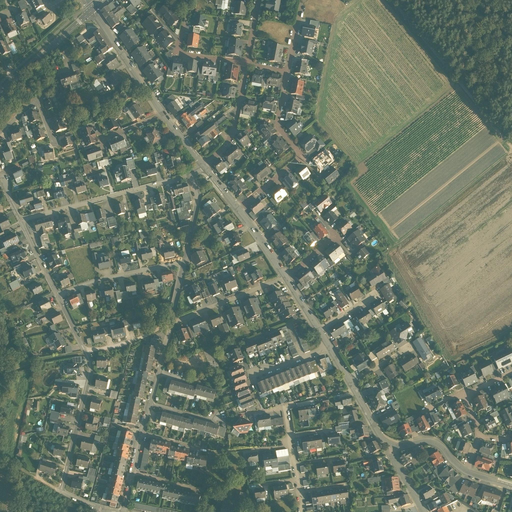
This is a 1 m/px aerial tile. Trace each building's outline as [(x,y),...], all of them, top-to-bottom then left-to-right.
[(23,0),(17,3),(22,11),(27,8),(23,0)] [(30,0),(36,10),(44,6),(40,0),(30,0)] [(266,10),(278,12),(279,6),(279,4),(279,0),(272,0),(271,4),(267,3),(266,10)] [(116,10),(111,3),(107,7),(112,14),(116,10)] [(234,15),(244,17),(245,10),(245,5),(236,4),(235,9),(234,15)] [(131,5),(126,9),(132,16),(137,12),(134,8),(131,5)] [(164,17),(166,19),(172,14),(166,6),(159,12),(164,18),(164,17)] [(100,12),(107,21),(114,16),(112,14),(107,7),(100,12)] [(17,18),(20,26),(29,23),(25,14),(17,18)] [(42,24),(44,26),(51,20),(46,14),(39,20),(42,24)] [(178,21),(172,14),(166,19),(167,21),(171,27),(178,21)] [(115,19),(114,16),(107,21),(112,29),(119,24),(115,19)] [(143,24),(148,30),(157,22),(152,17),(150,19),(143,24)] [(200,28),(203,29),(204,26),(205,26),(206,21),(204,21),(205,18),(196,17),(194,27),(200,28)] [(2,24),(7,35),(16,31),(11,20),(2,24)] [(161,27),(157,22),(148,30),(152,35),(156,31),(161,27)] [(234,36),(240,37),(242,26),(238,25),(232,24),(232,25),(231,32),(230,33),(230,35),(231,36),(233,37),(234,36)] [(117,29),(120,34),(126,29),(123,25),(117,29)] [(302,36),(311,38),(312,35),(314,35),(315,28),(309,27),(304,26),(303,29),(302,33),(303,33),(302,36)] [(97,39),(99,42),(105,38),(100,30),(94,35),(97,39)] [(18,35),(16,31),(7,35),(9,39),(18,35)] [(120,38),(124,44),(135,36),(131,31),(120,38)] [(160,44),(161,45),(170,37),(165,32),(159,37),(156,40),(158,41),(160,44)] [(76,39),(80,44),(85,41),(81,35),(76,39)] [(87,39),(90,44),(97,39),(94,35),(87,39)] [(139,42),(135,36),(124,44),(128,49),(139,42)] [(188,47),(196,48),(198,37),(190,36),(189,36),(188,47)] [(174,42),(170,37),(161,45),(165,50),(174,42)] [(99,42),(102,47),(106,53),(112,49),(105,38),(99,42)] [(3,43),(8,53),(11,52),(7,44),(6,41),(3,43)] [(230,42),(229,48),(241,50),(242,43),(235,42),(230,42)] [(302,51),(302,54),(310,56),(312,45),(308,44),(304,43),(303,47),(302,47),(301,50),(302,51)] [(268,62),(279,64),(281,57),(282,55),(281,55),(282,48),(276,47),(271,46),(271,49),(269,49),(267,58),(269,58),(268,62)] [(132,55),(136,61),(147,54),(143,48),(132,55)] [(240,57),(241,50),(229,48),(228,55),(233,56),(240,57)] [(95,59),(99,65),(106,60),(103,55),(102,54),(100,56),(95,59)] [(151,59),(147,54),(136,61),(140,67),(151,59)] [(108,68),(110,71),(118,65),(115,61),(116,61),(113,57),(103,64),(107,69),(108,68)] [(181,75),(182,69),(183,61),(174,59),(173,69),(172,73),(173,74),(181,75)] [(196,74),(197,69),(198,63),(189,62),(188,70),(187,73),(188,73),(196,74)] [(295,74),(304,76),(305,72),(307,71),(305,69),(306,65),(301,64),(297,63),(295,74)] [(203,76),(209,76),(210,64),(204,64),(203,70),(203,71),(202,75),(203,76)] [(144,72),(148,78),(158,70),(155,65),(144,72)] [(226,67),(225,74),(237,75),(238,68),(233,68),(226,67)] [(152,83),(157,80),(159,82),(160,82),(163,80),(163,79),(162,77),(162,76),(158,70),(148,78),(152,83)] [(252,83),(261,84),(262,79),(263,74),(254,72),(252,83)] [(74,73),(67,76),(70,85),(77,82),(74,73)] [(108,79),(114,88),(121,83),(120,83),(121,82),(119,79),(118,79),(115,74),(108,79)] [(236,82),(237,75),(225,74),(224,81),(231,81),(236,82)] [(63,87),(70,85),(67,76),(60,78),(63,87)] [(77,82),(70,85),(72,91),(80,88),(78,82),(77,82)] [(292,86),(292,88),(302,90),(303,84),(299,83),(293,82),(292,86)] [(227,99),(229,99),(230,98),(234,99),(235,93),(234,93),(235,89),(230,89),(224,88),(223,93),(224,93),(225,94),(224,97),(226,98),(227,99)] [(301,96),(302,90),(292,88),(291,90),(292,90),(291,95),(296,96),(301,96)] [(118,97),(124,104),(132,99),(126,91),(118,97)] [(165,100),(169,106),(174,103),(174,102),(176,100),(172,95),(165,100)] [(271,110),(272,110),(272,105),(274,100),(265,98),(264,102),(263,102),(263,104),(263,105),(263,109),(271,110)] [(177,99),(176,100),(174,102),(174,103),(180,111),(183,108),(177,99)] [(45,103),(48,111),(55,109),(53,105),(52,101),(48,102),(45,103)] [(288,101),(287,107),(298,109),(299,104),(288,101)] [(168,107),(174,115),(180,111),(174,103),(169,106),(168,107)] [(193,111),(190,113),(190,114),(193,117),(196,115),(203,110),(198,104),(192,109),(193,111)] [(130,111),(135,120),(143,116),(137,106),(131,109),(129,110),(130,111)] [(58,112),(60,119),(66,117),(63,109),(58,112)] [(196,115),(199,119),(207,113),(204,109),(203,110),(196,115)] [(184,124),(193,117),(190,114),(190,113),(189,112),(179,119),(184,124)] [(29,121),(30,124),(39,121),(37,117),(35,113),(28,116),(29,121)] [(197,122),(196,121),(193,117),(184,124),(187,129),(197,122)] [(216,123),(219,127),(227,121),(224,117),(216,123)] [(51,122),(54,129),(62,126),(60,122),(59,119),(51,122)] [(106,122),(109,131),(118,127),(115,120),(114,119),(106,122)] [(63,121),(60,122),(62,126),(54,129),(56,134),(66,130),(63,121)] [(258,129),(263,135),(271,128),(267,122),(258,129)] [(286,127),(292,134),(293,134),(300,129),(302,127),(299,123),(296,125),(295,125),(294,123),(291,125),(290,124),(286,127)] [(217,129),(217,128),(216,129),(212,132),(209,134),(213,139),(221,134),(217,129)] [(276,133),(271,128),(263,135),(267,140),(270,138),(276,133)] [(82,132),(84,139),(95,136),(94,133),(92,133),(91,129),(88,130),(82,132)] [(293,134),(295,137),(302,131),(300,129),(293,134)] [(151,142),(152,145),(156,143),(160,140),(154,130),(146,135),(147,137),(149,139),(147,140),(149,142),(150,141),(151,142)] [(198,143),(207,136),(205,133),(204,132),(203,130),(194,137),(198,143)] [(10,134),(13,141),(22,138),(19,131),(10,134)] [(37,137),(38,141),(45,139),(42,131),(34,133),(36,137),(37,137)] [(236,139),(243,147),(249,142),(248,140),(242,134),(236,139)] [(96,139),(95,136),(84,139),(86,146),(87,146),(91,145),(96,143),(94,139),(96,139)] [(211,141),(207,136),(198,143),(202,148),(211,141)] [(300,145),(307,152),(309,152),(310,151),(310,150),(314,146),(317,144),(311,136),(309,136),(307,138),(307,139),(300,145)] [(62,145),(64,149),(72,146),(71,142),(70,142),(69,138),(67,139),(61,141),(63,145),(62,145)] [(118,138),(115,139),(119,149),(126,147),(125,143),(123,138),(119,139),(118,138)] [(263,144),(265,146),(267,144),(272,140),(270,138),(267,140),(263,144)] [(271,145),(275,150),(284,143),(279,138),(274,143),(271,145)] [(113,152),(119,149),(115,139),(112,140),(113,142),(109,143),(111,149),(112,152),(113,152)] [(156,143),(158,147),(165,145),(162,139),(160,140),(156,143)] [(23,142),(26,151),(31,149),(28,140),(25,141),(23,142)] [(314,146),(318,151),(324,146),(320,141),(317,144),(314,146)] [(288,149),(284,143),(275,150),(280,156),(284,153),(288,149)] [(235,146),(228,151),(235,160),(242,155),(239,151),(235,146)] [(1,152),(6,161),(12,159),(10,152),(8,147),(5,148),(5,150),(1,152)] [(86,153),(89,162),(102,157),(99,148),(86,153)] [(162,151),(162,152),(164,157),(171,155),(169,149),(162,151)] [(44,157),(45,161),(54,159),(52,151),(47,152),(47,151),(43,152),(44,157)] [(230,164),(235,160),(228,151),(223,156),(227,161),(230,164)] [(314,158),(315,161),(323,155),(321,153),(314,158)] [(325,153),(323,155),(315,161),(314,162),(321,170),(322,169),(327,165),(332,161),(325,153)] [(168,165),(169,169),(177,167),(176,164),(175,158),(165,161),(166,166),(168,165)] [(133,160),(126,162),(127,167),(128,167),(129,171),(135,169),(133,160)] [(212,165),(219,173),(225,168),(222,164),(218,160),(212,165)] [(260,167),(257,170),(264,178),(271,173),(264,165),(263,165),(260,167)] [(146,171),(147,176),(156,174),(154,166),(147,168),(146,168),(146,171)] [(303,180),(305,179),(306,179),(307,178),(308,177),(308,176),(309,175),(302,166),(296,171),(296,172),(302,179),(303,180)] [(121,182),(131,180),(129,171),(128,167),(127,167),(118,169),(119,172),(114,174),(116,179),(120,178),(121,182)] [(11,172),(15,180),(20,178),(23,176),(19,168),(17,169),(16,168),(13,169),(14,171),(11,172)] [(322,177),(329,185),(338,177),(335,173),(336,173),(333,169),(332,169),(329,172),(322,177)] [(259,182),(264,178),(257,170),(252,174),(259,182)] [(294,174),(300,181),(302,179),(296,172),(294,174)] [(285,182),(291,189),(297,183),(290,175),(284,180),(285,182)] [(106,178),(102,179),(98,180),(100,188),(108,186),(106,178)] [(229,185),(233,191),(242,184),(240,181),(237,178),(229,185)] [(286,187),(288,191),(291,189),(285,182),(283,184),(286,187)] [(85,192),(83,184),(81,185),(75,186),(77,194),(85,192)] [(246,189),(242,184),(233,191),(238,196),(246,189)] [(62,189),(61,190),(58,190),(56,185),(54,185),(52,186),(55,199),(64,197),(62,189)] [(175,196),(182,194),(189,193),(187,185),(173,188),(170,189),(171,192),(174,191),(175,196)] [(273,198),(276,201),(281,197),(282,198),(286,196),(286,195),(282,190),(279,186),(275,189),(274,189),(272,191),(270,193),(273,198)] [(286,196),(287,197),(291,194),(288,191),(286,187),(282,190),(286,195),(286,196)] [(182,194),(184,204),(188,203),(191,203),(191,202),(189,193),(182,194)] [(157,203),(158,206),(166,204),(164,199),(163,195),(156,197),(157,203)] [(31,212),(35,211),(33,204),(34,204),(32,196),(27,197),(29,206),(31,212)] [(316,208),(320,213),(324,210),(324,211),(328,208),(327,207),(331,204),(325,196),(318,202),(314,205),(316,208)] [(25,207),(29,206),(27,197),(19,199),(21,207),(24,206),(25,207)] [(270,200),(275,207),(278,204),(277,202),(276,201),(273,198),(270,200)] [(135,202),(137,211),(145,209),(142,200),(135,202)] [(252,211),(255,214),(263,207),(260,203),(258,200),(249,207),(252,211)] [(203,207),(205,209),(209,206),(212,204),(209,201),(203,207)] [(41,202),(34,204),(33,204),(35,211),(43,208),(41,202)] [(212,204),(209,206),(216,214),(217,213),(220,211),(213,202),(212,204)] [(190,211),(189,205),(188,203),(184,204),(181,205),(182,209),(180,209),(182,218),(179,219),(181,228),(188,226),(187,220),(189,220),(187,212),(190,211)] [(308,206),(312,211),(316,208),(314,205),(312,203),(308,206)] [(116,207),(117,215),(125,214),(123,206),(116,207)] [(212,217),(216,214),(209,206),(205,209),(203,211),(209,219),(210,219),(212,217)] [(98,220),(103,219),(106,219),(104,210),(96,212),(98,220)] [(262,215),(265,219),(270,215),(270,216),(271,215),(268,210),(262,215)] [(340,215),(336,210),(332,213),(337,218),(340,215)] [(249,214),(254,221),(258,218),(255,214),(252,211),(249,214)] [(324,217),(331,225),(337,219),(337,218),(332,213),(331,212),(330,213),(324,217)] [(84,215),(77,217),(79,226),(80,225),(86,224),(86,223),(84,215)] [(266,229),(268,232),(272,228),(276,225),(272,220),(273,219),(270,216),(270,215),(265,219),(261,223),(264,227),(263,227),(265,229),(266,229)] [(339,222),(341,225),(345,222),(346,223),(349,220),(346,217),(339,222)] [(1,221),(0,221),(0,226),(2,230),(10,226),(6,218),(1,221)] [(108,222),(109,229),(117,227),(115,218),(107,219),(108,222)] [(223,221),(221,218),(215,221),(208,224),(211,229),(213,228),(216,226),(215,226),(222,221),(223,221)] [(50,219),(43,221),(45,229),(52,228),(50,219)] [(63,232),(64,236),(71,234),(70,230),(71,230),(68,219),(60,221),(57,222),(59,229),(62,228),(63,232)] [(41,236),(43,236),(46,235),(45,229),(43,221),(34,223),(36,232),(40,231),(41,230),(42,232),(40,233),(41,236)] [(222,234),(226,231),(227,230),(225,226),(222,221),(215,226),(216,226),(218,231),(220,230),(222,234)] [(320,225),(323,230),(326,228),(320,221),(317,223),(319,226),(320,225)] [(337,228),(344,235),(351,229),(350,227),(347,224),(346,223),(345,222),(341,225),(337,228)] [(230,223),(225,226),(227,230),(226,231),(227,232),(233,228),(230,223)] [(272,228),(276,232),(279,230),(282,228),(278,223),(277,224),(276,225),(272,228)] [(321,238),(322,239),(327,234),(323,230),(320,225),(319,226),(314,230),(321,238)] [(352,232),(354,235),(358,231),(361,229),(359,227),(352,232)] [(348,240),(352,244),(361,236),(362,236),(358,231),(354,235),(348,240)] [(271,240),(275,245),(284,238),(280,233),(276,236),(271,240)] [(303,238),(310,247),(316,242),(314,239),(310,234),(309,233),(303,238)] [(14,234),(4,239),(7,246),(8,248),(18,242),(14,234)] [(231,243),(233,247),(240,243),(236,235),(228,238),(231,243)] [(365,240),(361,236),(352,244),(351,245),(355,249),(361,244),(365,241),(365,240)] [(287,242),(284,238),(275,245),(278,250),(283,246),(287,242)] [(336,245),(330,249),(340,260),(345,256),(343,254),(340,250),(336,245)] [(0,250),(0,251),(2,256),(6,254),(9,253),(7,247),(0,250)] [(193,251),(195,255),(201,252),(203,252),(201,247),(193,251)] [(281,255),(285,260),(293,253),(290,248),(286,251),(281,255)] [(356,256),(361,262),(370,254),(366,249),(365,248),(362,251),(356,256)] [(163,250),(165,259),(175,257),(173,249),(166,251),(165,249),(163,250)] [(335,264),(340,260),(330,249),(325,253),(330,258),(333,262),(335,264)] [(141,251),(143,260),(152,258),(152,257),(151,251),(150,251),(150,250),(144,252),(143,251),(141,251)] [(18,262),(20,261),(23,259),(26,258),(22,251),(15,255),(17,259),(18,262)] [(246,251),(239,254),(241,258),(243,261),(250,258),(246,251)] [(194,262),(196,266),(206,261),(205,261),(204,261),(201,253),(202,253),(201,252),(195,255),(192,257),(193,259),(192,259),(194,262)] [(98,261),(99,269),(109,267),(108,260),(109,260),(108,253),(104,254),(105,258),(98,260),(97,260),(98,261)] [(297,257),(293,253),(285,260),(288,265),(294,260),(297,257)] [(50,266),(52,269),(57,267),(61,265),(58,259),(60,259),(58,255),(57,255),(49,259),(47,260),(49,263),(50,266)] [(119,256),(121,265),(131,263),(129,255),(122,257),(121,255),(119,256)] [(321,257),(315,261),(323,270),(328,266),(325,262),(321,257)] [(318,274),(323,270),(315,261),(310,265),(315,271),(318,275),(318,274)] [(24,276),(25,279),(34,274),(30,267),(21,271),(24,276)] [(367,279),(372,287),(382,280),(382,281),(385,279),(385,278),(378,267),(373,270),(376,274),(367,279)] [(306,269),(300,273),(308,283),(313,279),(313,278),(310,275),(306,269)] [(259,271),(252,274),(256,282),(263,279),(259,271)] [(164,280),(164,283),(173,281),(171,272),(161,274),(162,280),(164,280)] [(303,287),(308,283),(300,273),(295,278),(300,283),(303,287)] [(67,276),(63,277),(61,279),(59,280),(62,287),(70,283),(67,276)] [(223,282),(227,291),(231,290),(230,289),(237,286),(233,278),(223,282)] [(9,284),(13,291),(21,287),(18,280),(9,284)] [(141,282),(143,292),(155,290),(153,281),(149,282),(149,280),(141,282)] [(125,286),(127,293),(131,292),(136,291),(134,284),(125,286)] [(31,289),(34,295),(42,291),(39,285),(36,286),(31,289)] [(212,296),(213,297),(219,294),(215,285),(209,288),(212,296)] [(380,290),(387,302),(391,299),(392,301),(396,298),(388,285),(385,287),(382,289),(380,290)] [(192,301),(193,304),(202,300),(196,286),(187,290),(190,297),(191,296),(193,300),(192,301)] [(347,292),(352,301),(361,296),(358,291),(355,287),(351,289),(347,292)] [(105,297),(105,298),(110,297),(110,296),(114,295),(112,288),(104,290),(104,291),(105,297)] [(85,293),(87,301),(96,299),(94,293),(91,293),(91,292),(85,293)] [(271,303),(273,303),(275,309),(277,308),(279,314),(281,314),(284,320),(292,316),(295,315),(293,308),(291,309),(288,303),(287,304),(285,298),(283,298),(281,292),(275,294),(270,296),(269,297),(271,303)] [(336,299),(342,309),(348,305),(341,294),(335,298),(336,299)] [(68,299),(71,306),(76,304),(79,302),(76,295),(68,299)] [(245,310),(249,320),(261,315),(257,305),(255,300),(243,305),(245,310)] [(402,300),(398,304),(405,311),(409,307),(402,300)] [(42,311),(42,312),(51,308),(47,301),(44,303),(43,301),(38,304),(39,305),(42,311)] [(372,309),(376,314),(381,311),(384,309),(381,305),(379,301),(371,306),(372,309)] [(321,311),(326,319),(337,312),(334,309),(332,305),(327,308),(322,311),(321,311)] [(228,319),(232,328),(244,323),(240,314),(238,308),(226,313),(228,319)] [(356,318),(361,326),(365,324),(372,319),(371,318),(367,312),(367,311),(356,318)] [(50,317),(54,325),(63,320),(59,313),(50,317)] [(218,324),(218,325),(222,324),(221,321),(222,321),(221,320),(219,316),(215,317),(215,316),(209,319),(213,326),(218,324)] [(133,325),(134,330),(145,328),(143,319),(132,321),(133,325)] [(194,330),(195,334),(196,333),(205,330),(206,329),(205,326),(202,319),(198,321),(196,322),(192,323),(193,327),(192,327),(194,330)] [(351,329),(353,327),(349,321),(343,324),(347,331),(351,329)] [(329,331),(334,339),(340,335),(341,335),(340,334),(346,330),(347,331),(343,324),(342,323),(329,331)] [(399,334),(402,339),(403,341),(407,339),(408,339),(411,337),(410,337),(414,335),(406,323),(401,327),(401,328),(397,331),(397,330),(391,333),(392,335),(394,337),(399,334)] [(111,334),(112,339),(126,336),(124,327),(123,325),(115,326),(114,326),(115,328),(110,329),(110,327),(110,328),(111,334)] [(102,331),(96,332),(96,333),(92,334),(94,343),(106,341),(105,336),(103,329),(102,329),(102,331)] [(341,335),(340,335),(342,339),(353,332),(351,329),(347,331),(346,330),(340,334),(341,335)] [(189,338),(186,331),(184,330),(177,333),(181,342),(189,338)] [(279,332),(274,334),(278,344),(283,342),(282,338),(279,332)] [(53,343),(57,350),(62,347),(62,348),(66,346),(62,340),(59,335),(59,334),(56,336),(55,335),(53,336),(49,338),(52,344),(53,343)] [(273,346),(278,344),(274,334),(269,336),(270,338),(273,346)] [(392,340),(394,344),(397,342),(402,339),(399,334),(394,337),(392,335),(390,336),(392,340)] [(274,348),(273,346),(270,338),(265,340),(269,350),(274,348)] [(413,343),(422,358),(425,356),(429,353),(420,338),(416,341),(413,343)] [(264,352),(269,350),(265,340),(260,342),(264,352)] [(389,342),(394,350),(397,348),(394,344),(392,340),(389,342)] [(253,354),(258,352),(255,344),(254,342),(249,344),(253,354)] [(259,354),(264,352),(260,342),(255,344),(258,352),(259,354)] [(378,358),(379,360),(394,350),(389,342),(380,347),(382,351),(381,351),(382,352),(378,354),(376,355),(378,358)] [(248,356),(253,354),(249,344),(244,346),(248,356)] [(145,353),(146,353),(154,355),(155,348),(149,347),(148,347),(147,350),(146,350),(145,353)] [(231,358),(231,359),(241,355),(239,349),(229,353),(231,358)] [(367,355),(371,361),(378,358),(376,355),(378,354),(376,350),(367,355)] [(500,353),(506,366),(511,364),(511,362),(511,354),(510,354),(508,350),(504,352),(504,351),(500,353)] [(153,361),(154,355),(146,353),(146,357),(144,357),(144,360),(145,360),(153,361)] [(506,366),(500,353),(496,355),(492,357),(495,362),(498,370),(502,368),(506,366)] [(357,370),(359,372),(370,366),(363,354),(355,358),(358,362),(354,365),(357,370)] [(243,360),(241,355),(231,359),(233,364),(243,360)] [(399,363),(405,372),(405,371),(404,370),(410,366),(411,368),(418,363),(413,355),(399,363)] [(324,359),(329,371),(333,370),(328,358),(324,359)] [(96,368),(106,368),(106,359),(97,359),(96,368)] [(320,364),(316,365),(319,372),(320,373),(324,372),(324,373),(329,371),(324,359),(319,362),(320,364)] [(151,368),(153,361),(145,360),(144,364),(143,363),(142,366),(143,366),(151,368)] [(314,374),(319,372),(316,365),(315,361),(311,363),(311,364),(310,365),(314,374)] [(489,374),(488,372),(492,370),(489,366),(487,362),(481,365),(482,368),(480,369),(480,370),(482,373),(484,373),(485,376),(489,374)] [(308,376),(314,374),(310,365),(309,364),(304,366),(308,376)] [(67,375),(79,374),(78,365),(67,366),(67,367),(64,367),(63,368),(64,374),(65,375),(67,375)] [(384,370),(390,380),(398,375),(392,365),(384,370)] [(150,374),(151,368),(143,366),(143,370),(142,370),(141,373),(148,374),(150,374)] [(303,379),(308,376),(304,366),(299,368),(303,379)] [(232,376),(233,378),(243,374),(241,367),(230,372),(231,375),(232,376)] [(298,381),(303,379),(299,368),(294,370),(298,381)] [(293,383),(298,381),(294,370),(289,372),(293,383)] [(471,371),(466,373),(471,385),(477,382),(473,374),(471,371)] [(147,381),(148,374),(141,373),(140,372),(139,376),(138,376),(138,379),(139,379),(147,381)] [(288,385),(293,383),(289,372),(283,374),(288,385)] [(471,385),(466,373),(460,376),(462,380),(465,387),(471,385)] [(246,381),(243,374),(233,378),(232,379),(234,382),(235,383),(236,385),(244,382),(246,381)] [(289,389),(288,385),(283,374),(278,376),(282,387),(284,391),(289,389)] [(277,389),(282,387),(278,376),(273,378),(277,389)] [(445,381),(450,389),(455,387),(458,386),(453,377),(445,381)] [(101,389),(106,390),(108,380),(97,378),(95,387),(101,388),(101,389)] [(272,391),(277,389),(273,378),(268,381),(272,391)] [(145,387),(147,381),(139,379),(138,383),(137,383),(136,385),(137,385),(145,387)] [(378,384),(382,391),(387,388),(390,387),(386,380),(378,384)] [(267,393),(272,391),(268,381),(263,383),(267,393)] [(169,391),(175,393),(178,384),(171,382),(170,386),(169,391)] [(247,388),(244,382),(236,385),(233,386),(236,393),(247,388)] [(262,395),(267,393),(263,383),(258,385),(262,395)] [(184,386),(178,384),(175,393),(181,394),(184,386)] [(68,385),(68,389),(67,393),(71,394),(77,394),(78,386),(68,385)] [(144,393),(145,387),(137,385),(137,389),(135,389),(135,392),(136,392),(144,393)] [(190,387),(184,386),(181,394),(187,396),(190,387)] [(503,386),(497,389),(502,400),(509,397),(506,393),(503,386)] [(196,389),(190,387),(187,396),(194,398),(194,396),(196,389)] [(197,387),(196,389),(194,396),(197,396),(201,398),(203,389),(197,387)] [(250,395),(247,388),(236,393),(239,400),(249,395),(250,395)] [(437,388),(430,392),(434,400),(441,397),(437,388)] [(209,390),(203,389),(201,398),(207,399),(209,390)] [(496,403),(502,400),(497,389),(491,392),(496,403)] [(216,392),(209,390),(207,399),(213,401),(216,392)] [(143,400),(144,393),(136,392),(135,396),(134,395),(134,398),(140,400),(143,400)] [(428,403),(434,400),(430,392),(423,395),(428,403)] [(369,399),(375,412),(387,406),(385,402),(382,403),(380,398),(382,397),(380,393),(369,399)] [(238,400),(240,405),(251,401),(249,395),(239,400),(238,400)] [(473,401),(478,412),(482,410),(483,410),(484,411),(485,410),(485,409),(488,408),(482,396),(482,397),(473,401)] [(343,405),(343,407),(351,405),(350,397),(341,399),(342,401),(343,405)] [(139,406),(140,400),(134,398),(133,398),(132,402),(131,402),(130,404),(131,405),(139,406)] [(95,410),(99,410),(101,401),(96,400),(96,401),(92,400),(90,408),(95,410)] [(446,403),(449,408),(451,407),(455,406),(452,400),(446,403)] [(253,406),(251,401),(240,405),(243,410),(246,409),(253,406)] [(451,407),(454,414),(463,409),(460,403),(455,406),(451,407)] [(67,415),(72,416),(74,408),(73,408),(66,406),(62,405),(60,414),(61,414),(61,413),(67,415)] [(138,413),(139,406),(131,405),(131,408),(129,408),(129,411),(130,411),(138,413)] [(301,414),(303,421),(308,420),(308,417),(313,416),(313,415),(311,407),(298,409),(299,414),(301,414)] [(466,414),(463,409),(454,414),(457,419),(460,417),(466,414)] [(511,425),(511,424),(511,420),(507,409),(504,410),(505,411),(501,413),(507,426),(510,424),(511,425)] [(49,418),(58,420),(60,413),(51,411),(49,418)] [(138,413),(130,411),(129,415),(128,415),(127,417),(129,418),(136,419),(138,413)] [(379,418),(384,428),(388,425),(387,424),(393,421),(394,423),(399,421),(394,411),(386,415),(379,418)] [(356,412),(349,414),(348,414),(350,421),(350,423),(359,421),(356,412)] [(160,423),(166,424),(169,415),(162,414),(162,416),(160,422),(160,423)] [(427,416),(425,417),(430,427),(430,428),(433,427),(434,425),(437,423),(437,421),(434,415),(433,414),(431,415),(430,417),(427,416)] [(166,424),(172,426),(175,417),(169,415),(166,424)] [(172,426),(179,428),(181,419),(175,417),(172,426)] [(426,429),(430,427),(425,417),(416,421),(419,427),(421,432),(426,430),(426,429)] [(85,429),(96,432),(98,424),(97,423),(98,420),(90,418),(89,422),(87,421),(85,429)] [(136,419),(129,418),(128,421),(127,421),(126,424),(129,425),(135,426),(136,419)] [(274,420),(273,420),(274,426),(275,427),(284,426),(282,418),(274,420)] [(483,422),(487,431),(496,427),(495,424),(493,419),(492,418),(491,418),(483,422)] [(179,428),(185,429),(187,421),(181,419),(179,428)] [(192,429),(198,431),(200,422),(194,420),(194,422),(192,429)] [(231,433),(238,437),(240,434),(247,433),(252,426),(243,420),(240,420),(231,433)] [(191,431),(192,429),(194,422),(187,421),(185,429),(191,431)] [(198,431),(204,433),(207,424),(200,422),(198,431)] [(204,433),(210,434),(213,425),(207,424),(204,433)] [(63,436),(67,436),(69,428),(62,426),(59,425),(57,435),(63,436)] [(219,427),(213,425),(210,434),(217,436),(217,435),(219,427)] [(400,433),(402,437),(411,433),(410,431),(409,429),(407,425),(398,429),(399,430),(400,429),(401,432),(400,433)] [(462,437),(464,437),(472,434),(467,425),(463,427),(459,429),(462,437)] [(217,435),(224,437),(226,429),(219,427),(217,435)] [(359,433),(360,439),(368,437),(366,427),(358,428),(359,433)] [(122,432),(120,439),(130,441),(132,435),(122,432)] [(339,435),(327,436),(328,440),(327,440),(327,441),(328,441),(328,445),(340,443),(339,435)] [(309,450),(316,449),(314,437),(307,438),(309,450)] [(129,448),(130,441),(120,439),(118,445),(129,448)] [(85,449),(90,450),(91,451),(93,442),(87,440),(87,442),(82,441),(80,449),(85,450),(85,449)] [(150,452),(156,453),(158,443),(152,441),(151,443),(150,452)] [(140,471),(146,472),(150,452),(151,443),(146,442),(140,471)] [(368,446),(372,454),(380,450),(376,442),(368,446)] [(156,453),(162,455),(164,444),(158,443),(156,453)] [(458,452),(466,454),(469,446),(466,445),(461,443),(458,452)] [(162,455),(169,456),(170,448),(171,445),(164,444),(162,455)] [(482,453),(489,456),(491,451),(489,450),(490,447),(482,444),(480,450),(482,453)] [(127,454),(129,448),(118,445),(117,451),(118,451),(127,454)] [(53,455),(62,457),(64,448),(55,446),(54,451),(53,455)] [(168,459),(174,460),(176,449),(170,448),(169,456),(168,459)] [(417,448),(411,452),(413,456),(419,452),(417,448)] [(174,460),(181,461),(183,451),(176,449),(174,460)] [(128,454),(127,454),(118,451),(116,457),(127,460),(128,454)] [(181,461),(187,462),(188,455),(189,452),(183,451),(181,461)] [(434,467),(435,467),(441,464),(443,462),(438,453),(431,457),(432,461),(431,462),(433,465),(434,467)] [(248,464),(249,463),(254,463),(258,462),(256,454),(247,456),(248,464)] [(399,459),(404,467),(411,462),(409,459),(406,454),(399,459)] [(186,465),(193,467),(195,456),(188,455),(187,462),(186,465)] [(269,457),(269,456),(268,456),(268,455),(263,456),(264,461),(263,461),(264,467),(271,466),(272,469),(278,468),(277,467),(276,455),(271,456),(271,457),(269,457)] [(193,467),(199,468),(201,457),(195,456),(193,467)] [(125,466),(127,460),(116,457),(114,464),(125,466)] [(208,458),(201,457),(199,468),(205,469),(208,458)] [(89,459),(83,458),(82,459),(78,458),(76,466),(79,467),(81,467),(84,468),(87,468),(87,469),(87,468),(88,464),(89,459)] [(482,460),(479,459),(478,461),(477,461),(475,467),(486,471),(488,470),(489,468),(488,466),(489,463),(490,463),(482,460)] [(333,464),(334,474),(335,474),(340,473),(345,472),(344,462),(333,464)] [(372,465),(373,469),(374,475),(383,473),(381,463),(372,465)] [(56,467),(47,464),(44,473),(49,474),(52,476),(53,475),(56,467)] [(123,473),(125,466),(114,464),(113,470),(123,473)] [(321,474),(322,475),(328,474),(326,464),(316,466),(317,475),(321,474)] [(440,477),(445,482),(454,473),(449,467),(442,474),(440,477)] [(89,469),(87,475),(94,477),(96,469),(91,468),(89,468),(89,469)] [(442,474),(438,469),(436,470),(433,472),(439,478),(440,477),(442,474)] [(122,479),(123,473),(113,470),(111,476),(112,476),(122,479)] [(460,479),(454,473),(445,482),(451,488),(454,485),(460,479)] [(123,479),(122,479),(112,476),(111,483),(121,485),(123,479)] [(85,482),(83,481),(78,480),(73,478),(71,488),(71,487),(76,488),(76,489),(81,490),(81,487),(84,487),(85,482)] [(200,497),(165,490),(166,487),(139,481),(137,490),(163,496),(162,499),(198,506),(199,501),(200,497)] [(466,496),(466,495),(471,485),(465,482),(463,487),(459,493),(460,493),(466,496)] [(120,492),(121,485),(111,483),(109,489),(120,492)] [(472,484),(471,485),(466,495),(472,498),(472,499),(474,496),(478,487),(472,484)] [(455,495),(456,493),(458,489),(454,485),(451,488),(449,490),(455,495)] [(283,497),(283,499),(288,498),(286,491),(286,486),(273,488),(275,498),(283,497)] [(421,492),(425,500),(434,495),(430,487),(421,492)] [(487,502),(489,503),(493,491),(485,488),(482,499),(482,500),(483,501),(483,502),(486,503),(487,502)] [(118,498),(120,492),(109,489),(107,495),(118,498)] [(254,491),(256,501),(256,500),(264,499),(266,499),(264,490),(254,491)] [(341,505),(343,505),(341,491),(335,492),(336,502),(340,502),(341,505)] [(501,493),(493,491),(489,503),(492,503),(492,505),(495,506),(496,505),(497,505),(501,493)] [(329,507),(331,506),(329,493),(323,493),(325,504),(328,504),(329,507)] [(317,509),(319,508),(317,494),(311,495),(311,496),(311,499),(312,502),(312,505),(313,506),(316,506),(317,509)] [(444,504),(445,506),(451,503),(449,500),(446,494),(445,494),(440,497),(444,504)] [(116,504),(118,498),(107,495),(106,501),(111,503),(116,504)] [(399,499),(400,502),(401,507),(410,504),(407,496),(399,499)] [(476,498),(473,504),(478,506),(480,506),(481,505),(482,500),(482,499),(476,498)] [(459,500),(457,501),(472,511),(477,511),(476,511),(459,500)] [(427,506),(430,511),(437,509),(436,506),(434,503),(427,506)]
